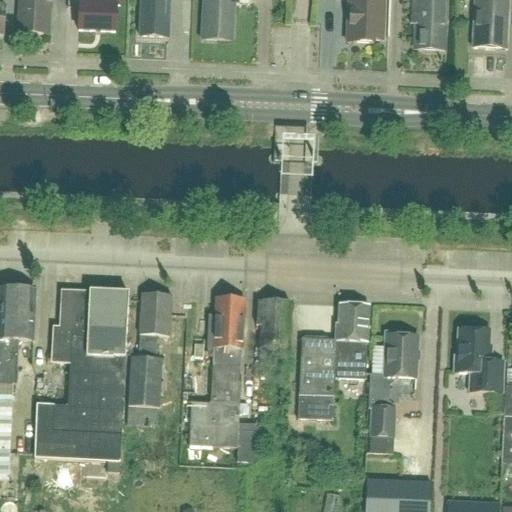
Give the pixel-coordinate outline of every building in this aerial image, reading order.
[(49,33),(50,6),(38,5),(38,0),(18,0),(17,40),(43,41),(44,33),(49,33)] [(119,9),(119,0),(106,0),(106,9),(80,7),(79,34),(115,36),(116,9),(119,9)] [(167,40),(167,0),(139,0),(138,39),(167,40)] [(233,8),(232,0),(204,0),(204,6),(203,6),(202,44),(232,45),(234,8),(233,8)] [(357,0),(358,2),(349,1),(347,45),(374,47),(374,43),(383,43),(385,3),(381,3),(380,0),(357,0)] [(505,53),(508,2),(502,2),(502,0),(474,0),(472,52),(505,53)] [(420,51),(420,57),(445,58),(447,7),(435,6),(435,11),(411,11),(411,33),(415,34),(414,51),(420,51)] [(35,294),(0,291),(0,482),(8,483),(12,388),(17,388),(19,343),(33,344),(35,294)] [(120,478),(127,298),(67,296),(61,301),(60,333),(53,339),(52,367),(70,368),(68,412),(37,410),(35,464),(109,467),(108,478),(120,478)] [(168,340),(171,300),(141,298),(139,338),(138,361),(132,361),(129,409),(159,411),(161,362),(156,362),(157,339),(168,340)] [(206,351),(212,351),(209,408),(207,451),(237,453),(245,304),(215,302),(214,319),(208,318),(206,351)] [(260,353),(281,354),(285,354),(288,306),(257,304),(256,329),(261,329),(260,353)] [(334,344),(301,342),(298,400),(296,422),(331,424),(334,382),(364,383),(368,310),(339,308),(338,327),(335,327),(334,344)] [(488,365),(489,334),(458,333),(457,360),(455,360),(454,377),(470,377),(470,396),(501,397),(502,365),(488,365)] [(386,403),(387,389),(395,382),(415,383),(417,341),(398,340),(398,337),(386,336),(384,379),(370,378),(368,412),(372,412),(370,440),(392,441),(394,411),(386,403)] [(281,371),(281,354),(260,353),(260,370),(266,370),(266,374),(280,374),(281,371)] [(489,418),(504,418),(504,400),(490,399),(489,418)] [(207,451),(209,408),(191,407),(189,450),(207,451)] [(511,418),(504,418),(502,445),(511,445),(511,418)] [(258,429),(239,428),(238,466),(256,467),(258,429)] [(365,502),(364,511),(429,511),(430,486),(366,483),(365,502)]
